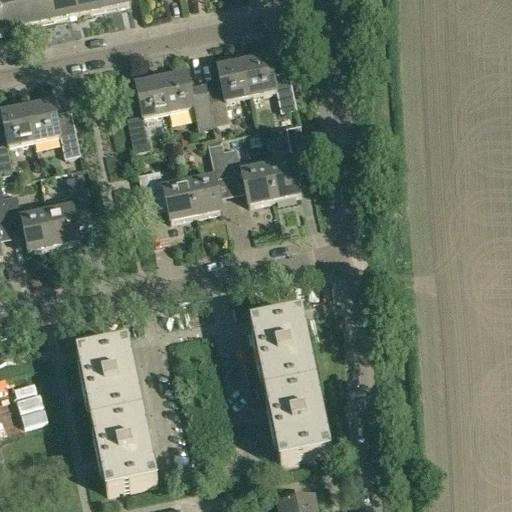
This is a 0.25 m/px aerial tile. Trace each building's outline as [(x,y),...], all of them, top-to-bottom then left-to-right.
[(23,0),(0,0),(0,13),(5,35),(29,30),(23,0)] [(23,0),(29,30),(55,25),(49,0),(23,0)] [(79,20),(75,0),(49,0),(55,25),(79,20)] [(75,0),(79,20),(106,14),(102,0),(75,0)] [(128,0),(102,0),(106,14),(130,9),(128,0)] [(244,66),(251,102),(277,97),(281,118),(297,115),(288,75),(274,78),(270,60),(244,66)] [(225,103),(210,107),(215,131),(230,128),(226,107),(251,102),(244,66),(218,71),(225,103)] [(188,78),(162,83),(169,119),(195,113),(199,134),(215,131),(210,107),(208,99),(207,92),(191,95),(188,78)] [(142,120),(127,123),(134,158),(149,155),(143,124),(169,119),(162,83),(136,88),(142,120)] [(54,105),(27,111),(35,147),(61,142),(65,163),(80,160),(75,135),(60,138),(54,105)] [(9,152),(35,147),(27,111),(2,116),(8,149),(0,150),(0,176),(13,174),(9,152)] [(293,164),(267,169),(275,205),(300,200),(294,168),(307,165),(300,131),(287,134),(293,164)] [(230,187),(224,157),(222,148),(209,151),(215,180),(188,186),(196,222),(222,217),(217,190),(230,187)] [(249,211),(275,205),(267,169),(242,174),(238,154),(224,157),(230,187),(243,184),(249,211)] [(171,227),(196,222),(188,186),(163,191),(160,176),(139,180),(144,205),(165,201),(171,227)] [(54,252),(82,246),(78,230),(94,227),(84,180),(69,184),(74,210),(47,215),(54,252)] [(9,227),(3,203),(1,189),(0,189),(0,263),(2,263),(0,251),(0,248),(12,246),(9,227)] [(29,257),(54,252),(47,215),(21,221),(17,200),(3,203),(9,227),(22,224),(29,257)] [(281,471),(320,462),(332,460),(302,321),(251,332),(281,471)] [(79,361),(108,500),(157,490),(129,351),(79,361)] [(315,511),(313,502),(278,510),(278,511),(315,511)]
